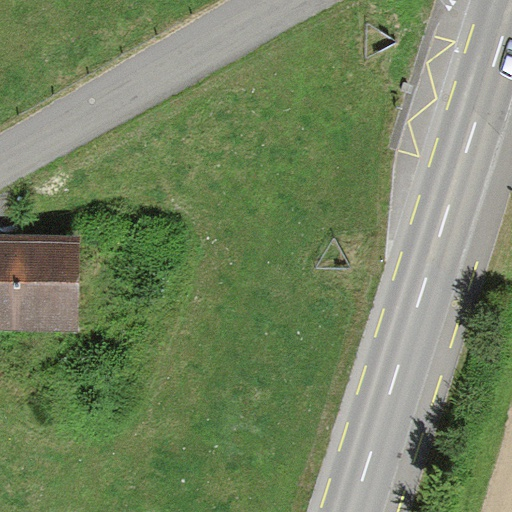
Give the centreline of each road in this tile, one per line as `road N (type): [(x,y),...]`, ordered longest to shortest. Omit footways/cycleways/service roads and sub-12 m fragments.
road 1 (secondary): [(351,511),(511,6)]
road 2 (unclassified): [(303,0),(0,171)]
